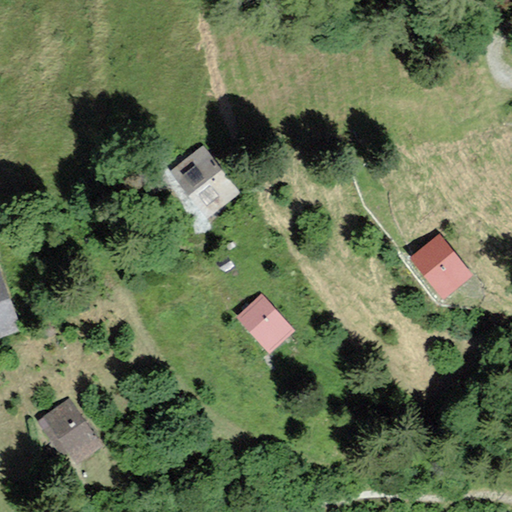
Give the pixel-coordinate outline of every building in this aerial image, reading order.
[(174,173),(209,215),(238,192),(203,149),(174,173)] [(440,238),(414,257),(442,295),(468,276),(440,238)] [(0,333),(20,326),(0,276),(0,333)] [(262,298),(239,318),(269,351),(292,331),(262,298)] [(70,403),(43,422),(71,463),(98,444),(70,403)]
